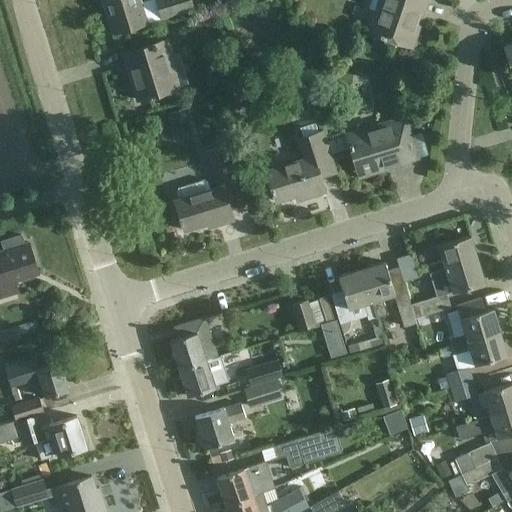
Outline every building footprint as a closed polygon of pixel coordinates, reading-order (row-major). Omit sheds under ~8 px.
[(148,0),(141,2),(139,0),(107,0),(112,12),(107,13),(113,33),(147,23),(162,18),(194,9),(190,0),(148,0)] [(372,0),(369,9),(376,12),(369,31),(358,27),(357,28),(374,34),(370,46),(384,51),(387,41),(398,45),(399,42),(412,46),(427,0),(372,0)] [(168,40),(143,47),(124,53),(138,100),(175,89),(165,56),(173,54),(168,40)] [(355,61),(354,73),(370,74),(371,62),(355,61)] [(173,114),(182,141),(198,135),(188,108),(173,114)] [(348,135),(353,153),(359,172),(391,162),(392,166),(418,158),(405,118),(348,135)] [(321,177),(335,172),(330,155),(325,138),(323,133),(300,140),(306,160),(267,172),(276,201),(304,193),(306,197),(326,191),(321,177)] [(219,187),(211,190),(208,182),(204,179),(179,187),(176,191),(179,199),(175,201),(185,230),(208,223),(209,227),(234,220),(231,210),(245,206),(233,167),(226,145),(208,151),(219,187)] [(471,235),(439,245),(443,261),(428,265),(430,273),(478,258),(471,235)] [(2,242),(4,250),(0,251),(0,297),(12,294),(8,282),(39,273),(29,242),(23,244),(21,236),(2,242)] [(419,277),(412,254),(397,258),(400,267),(405,282),(419,277)] [(485,282),(478,258),(430,273),(433,282),(437,296),(411,304),(416,318),(432,313),(451,307),(447,294),(485,282)] [(405,282),(400,267),(388,270),(385,262),(362,269),(377,317),(386,314),(381,299),(395,294),(404,325),(417,321),(416,318),(411,304),(405,282)] [(340,324),(365,316),(368,315),(369,319),(377,317),(362,269),(338,276),(343,290),(331,294),(338,317),(340,324)] [(319,298),(326,321),(334,318),(327,295),(319,298)] [(493,308),(487,310),(483,297),(457,305),(466,333),(450,337),(453,346),(500,331),(493,308)] [(291,304),(299,330),(316,325),(308,299),(291,304)] [(435,322),(432,313),(416,318),(417,321),(418,327),(435,322)] [(171,340),(170,340),(171,341),(172,341),(180,368),(179,368),(179,369),(181,369),(218,357),(206,317),(174,327),(178,338),(171,340)] [(338,319),(322,324),(333,357),(348,352),(338,319)] [(460,369),(459,369),(447,373),(451,387),(475,380),(471,366),(507,355),(500,331),(453,346),(460,369)] [(384,336),(349,346),(351,354),(386,343),(384,336)] [(229,381),(222,356),(218,357),(181,369),(189,395),(188,395),(188,396),(189,396),(215,388),(215,387),(214,387),(214,386),(229,381)] [(60,360),(39,367),(36,357),(5,367),(11,387),(16,385),(40,377),(46,397),(69,389),(60,360)] [(278,361),(247,370),(252,385),(282,375),(278,361)] [(376,383),(384,408),(397,404),(389,379),(376,383)] [(511,382),(479,393),(475,380),(451,387),(455,401),(471,396),(475,410),(473,410),(476,419),(511,407),(511,382)] [(281,398),(276,381),(245,390),(249,401),(264,397),(266,402),(281,398)] [(18,388),(11,390),(15,401),(22,399),(18,388)] [(40,397),(12,406),(17,420),(44,411),(40,397)] [(201,443),(204,443),(205,448),(235,438),(230,423),(247,418),(242,403),(225,408),(225,407),(196,417),(201,433),(198,434),(201,443)] [(356,407),(342,411),(344,420),(359,416),(356,407)] [(511,407),(476,419),(457,425),(462,438),(483,432),(486,441),(511,433),(511,407)] [(405,428),(398,410),(383,416),(389,433),(405,428)] [(0,424),(0,443),(22,437),(25,444),(42,439),(48,458),(71,451),(71,452),(75,451),(75,450),(87,446),(81,425),(79,426),(77,417),(78,417),(78,416),(40,427),(36,416),(17,422),(17,420),(0,424)] [(287,455),(287,456),(290,468),(341,451),(334,427),(273,446),(276,458),(287,455)] [(455,458),(461,473),(498,458),(491,442),(455,458)] [(502,468),(498,458),(461,473),(462,476),(466,485),(491,474),(502,468)] [(228,504),(263,492),(275,487),(266,460),(218,477),(223,492),(224,492),(228,504)] [(447,460),(436,465),(442,478),(452,474),(447,460)] [(511,469),(509,471),(502,468),(491,474),(507,501),(511,497),(511,469)] [(320,488),(332,486),(329,472),(317,474),(320,488)] [(107,511),(106,511),(99,490),(100,489),(100,487),(96,488),(92,476),(46,491),(43,479),(12,489),(17,506),(54,495),(58,507),(67,504),(69,511),(107,511)] [(462,476),(450,481),(454,491),(466,486),(466,485),(462,476)] [(263,492),(228,504),(227,504),(227,505),(228,505),(230,511),(301,511),(310,507),(299,487),(267,505),(263,492)] [(340,490),(310,507),(312,511),(326,511),(346,501),(340,490)] [(351,501),(359,511),(372,502),(365,491),(351,501)]
